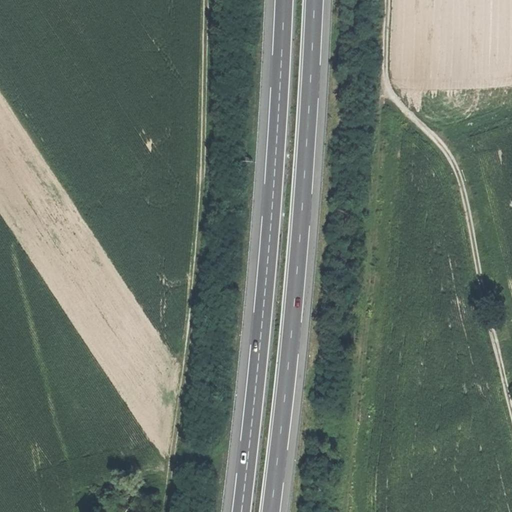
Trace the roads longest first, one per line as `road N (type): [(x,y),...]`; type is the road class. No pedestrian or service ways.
road 1 (track): [(163,511),(199,246),(207,0)]
road 2 (motorway): [(287,0),(241,511)]
road 3 (motorway): [(271,511),(315,0)]
road 4 (track): [(383,0),(345,511)]
road 5 (track): [(511,405),(456,166),(380,80)]
